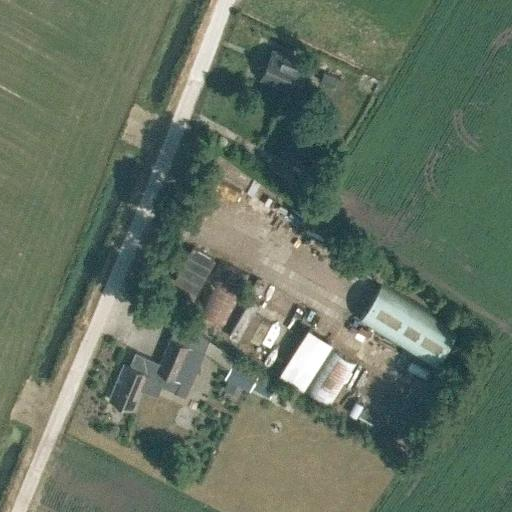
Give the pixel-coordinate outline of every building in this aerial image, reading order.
[(296,89),(306,64),(272,51),(262,76),(296,89)] [(321,81),(335,86),(339,77),(325,71),(321,81)] [(197,305),(219,260),(191,246),(169,292),(197,305)] [(227,322),(249,274),(219,261),(197,309),(227,322)] [(434,366),(458,327),(379,279),(356,318),(434,366)] [(246,297),(226,331),(240,340),(260,305),(246,297)] [(256,319),(246,337),(254,341),(264,323),(256,319)] [(302,387),(331,341),(307,327),(279,372),(302,387)] [(190,386),(204,352),(172,337),(161,363),(136,353),(131,366),(125,363),(110,399),(114,401),(114,402),(135,411),(144,391),(158,397),(167,376),(190,386)] [(329,404),(355,363),(329,346),(303,388),(329,404)] [(269,396),(275,382),(256,374),(256,372),(231,361),(223,378),(248,389),(249,387),(269,396)]
